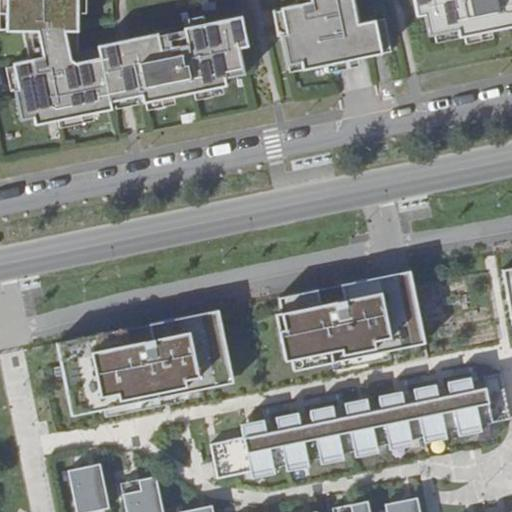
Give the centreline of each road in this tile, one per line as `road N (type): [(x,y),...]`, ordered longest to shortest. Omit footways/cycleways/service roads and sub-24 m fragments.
road 1 (secondary): [(511,159),(0,263)]
road 2 (residential): [(41,511),(0,296)]
